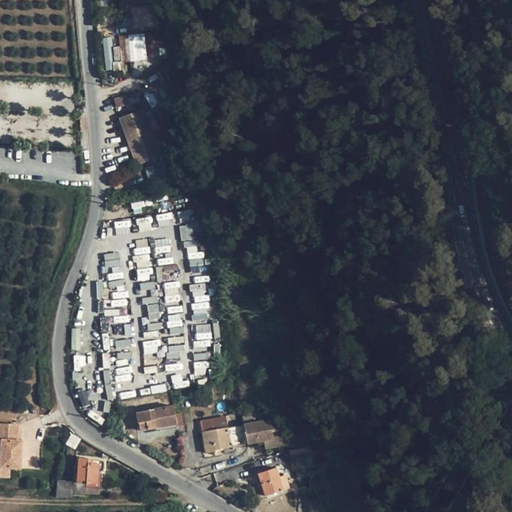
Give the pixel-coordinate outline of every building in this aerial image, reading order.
[(120,0),(123,14),(146,10),(144,0),(120,0)] [(145,33),(136,34),(138,61),(147,60),(145,33)] [(136,34),(128,35),(131,61),(138,61),(136,34)] [(128,35),(119,36),(121,62),(131,61),(128,35)] [(112,37),(103,38),(106,70),(115,69),(112,37)] [(131,104),(129,95),(114,98),(115,107),(131,104)] [(165,105),(161,107),(168,116),(171,114),(165,105)] [(161,124),(169,119),(168,116),(161,107),(153,112),(161,124)] [(151,133),(144,113),(143,109),(120,118),(137,165),(160,157),(151,133)] [(144,113),(151,133),(161,129),(150,111),(144,113)] [(160,157),(169,154),(173,152),(165,127),(161,129),(151,133),(160,157)] [(169,154),(160,157),(162,162),(171,159),(169,154)] [(151,190),(159,188),(153,166),(145,168),(151,190)] [(113,222),(116,236),(132,232),(129,218),(113,222)] [(192,224),(180,226),(181,240),(193,239),(192,224)] [(119,253),(104,254),(105,267),(120,266),(119,253)] [(125,272),(108,273),(108,290),(111,290),(112,306),(126,306),(125,272)] [(139,314),(140,306),(132,304),(131,313),(139,314)] [(119,316),(119,309),(104,310),(104,316),(113,315),(114,323),(130,322),(129,315),(119,316)] [(111,349),(108,317),(100,318),(103,350),(111,349)] [(124,325),(125,337),(132,336),(131,324),(124,325)] [(71,328),(71,350),(81,350),(81,328),(71,328)] [(116,348),(131,347),(131,339),(115,341),(116,348)] [(131,351),(115,354),(117,365),(133,361),(131,351)] [(74,369),(86,369),(85,354),(73,355),(74,369)] [(220,392),(218,384),(218,382),(210,384),(212,394),(220,392)] [(229,382),(218,384),(220,392),(230,390),(229,382)] [(174,406),(137,413),(139,423),(146,422),(148,429),(177,425),(175,414),(174,406)] [(243,414),(245,425),(261,422),(260,411),(243,414)] [(182,413),(175,414),(177,425),(178,427),(184,426),(182,413)] [(202,432),(228,428),(226,417),(201,421),(202,432)] [(273,420),(261,422),(245,425),(248,443),(283,437),(281,424),(275,425),(273,420)] [(0,439),(1,439),(1,451),(0,465),(0,466),(9,467),(20,467),(22,440),(18,439),(19,423),(0,422),(0,439)] [(146,422),(139,423),(140,431),(148,429),(146,422)] [(245,425),(228,428),(231,447),(248,443),(245,425)] [(215,451),(214,449),(220,448),(231,447),(228,428),(202,432),(206,453),(215,451)] [(306,458),(304,448),(289,450),(291,460),(306,458)] [(9,467),(0,466),(0,465),(1,451),(0,450),(0,476),(9,477),(9,467)] [(88,459),(79,458),(77,483),(98,484),(99,464),(88,463),(88,459)] [(309,476),(306,458),(291,460),(293,470),(296,470),(297,478),(309,476)] [(277,467),(258,473),(265,496),(284,490),(280,477),(277,467)] [(280,477),(284,490),(290,488),(286,475),(280,477)] [(72,482),(57,481),(56,497),(71,498),(72,482)]
